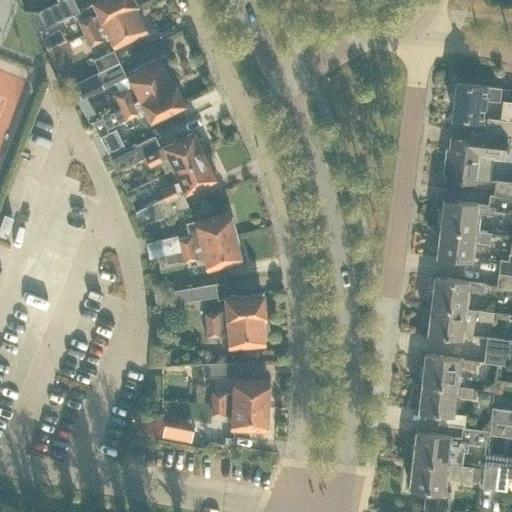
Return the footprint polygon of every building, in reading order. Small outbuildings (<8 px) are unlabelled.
[(78,11),(72,0),(60,0),(37,12),(44,27),(78,11)] [(91,15),(79,21),(85,33),(136,8),(132,0),(95,0),(94,1),(100,14),(92,17),(91,15)] [(102,37),(110,34),(115,46),(145,31),(135,9),(137,8),(136,8),(85,33),(91,45),(102,39),(102,37)] [(37,12),(30,15),(32,19),(37,31),(40,29),(44,27),(37,12)] [(74,56),(67,42),(56,47),(63,61),(74,56)] [(94,59),(100,71),(119,61),(114,49),(94,59)] [(119,106),(169,82),(159,60),(128,75),(134,86),(126,91),(125,89),(104,99),(110,111),(119,106)] [(76,98),(89,92),(90,94),(126,77),(119,62),(97,73),(98,75),(71,87),(76,98)] [(161,114),(183,103),(172,81),(119,106),(125,118),(137,113),(135,110),(144,106),(150,119),(151,119),(154,120),(160,117),(161,114)] [(452,117),(481,121),(484,99),(499,101),(500,87),(457,83),(452,117)] [(92,110),(85,114),(89,122),(96,118),(92,110)] [(511,134),(511,115),(511,121),(486,117),(485,131),(505,134),(505,133),(511,134)] [(505,134),(485,131),(485,133),(469,131),(468,141),(450,139),(445,179),(474,182),(474,180),(489,182),(492,157),(500,158),(503,135),(505,135),(505,134)] [(154,135),(136,144),(135,142),(108,155),(116,171),(145,157),(149,166),(170,156),(175,168),(204,154),(193,132),(160,147),(154,135)] [(135,211),(142,224),(166,215),(188,205),(182,192),(214,177),(204,154),(175,168),(181,181),(161,190),(164,197),(135,211)] [(511,181),(496,180),(494,194),(511,196),(511,181)] [(440,223),(440,226),(477,230),(479,213),(492,215),(492,210),(511,212),(511,196),(494,194),(489,194),(488,205),(443,199),(441,213),(438,212),(436,223),(440,223)] [(146,242),(150,257),(163,254),(175,251),(180,249),(234,235),(228,212),(186,223),(189,236),(178,239),(177,234),(146,242)] [(489,231),(477,230),(440,226),(436,254),(440,254),(440,258),(451,260),(451,256),(470,258),(473,240),(488,242),(489,231)] [(234,235),(180,249),(183,260),(205,255),(208,268),(240,260),(234,235)] [(175,251),(163,254),(166,265),(177,262),(175,251)] [(499,259),(497,273),(511,274),(511,253),(508,253),(507,260),(499,259)] [(511,274),(497,273),(496,287),(511,288),(511,274)] [(430,304),(464,308),(466,289),(482,291),(483,282),(434,276),(430,304)] [(156,306),(176,303),(217,295),(215,283),(174,290),(154,293),(155,297),(156,306)] [(228,335),(229,349),(264,346),(261,320),(264,320),(262,295),(224,298),(226,313),(212,314),(212,313),(202,314),(204,326),(204,337),(214,337),(214,336),(228,335)] [(430,304),(427,332),(470,337),(473,317),(491,320),(492,311),(464,308),(430,304)] [(486,337),(484,350),(510,353),(511,339),(486,337)] [(510,353),(484,350),(483,362),(508,365),(510,353)] [(425,353),(421,382),(455,386),(457,367),(473,369),(474,359),(425,353)] [(202,377),(235,375),(234,363),(202,364),(202,377)] [(212,391),(211,402),(266,405),(267,380),(234,379),(233,392),(212,391)] [(492,391),(493,380),(487,379),(487,384),(482,383),(481,389),(492,391)] [(471,388),(455,386),(421,382),(418,409),(438,412),(437,424),(464,427),(465,415),(452,413),(454,396),(469,398),(471,388)] [(480,403),(485,404),(489,401),(490,396),(487,392),(482,392),(477,395),(477,400),(480,403)] [(166,400),(159,438),(186,443),(189,423),(185,422),(188,404),(166,400)] [(232,428),(265,429),(266,405),(211,402),(211,413),(232,414),(232,428)] [(489,421),(499,423),(511,424),(511,409),(491,407),(489,421)] [(497,440),(499,423),(489,421),(488,421),(488,430),(486,439),(497,440)] [(416,431),(412,459),(446,463),(452,464),(460,465),(462,451),(466,451),(467,443),(486,445),(486,439),(488,430),(462,427),(460,436),(416,431)] [(153,463),(191,470),(191,469),(195,445),(196,445),(186,443),(159,438),(158,438),(153,463)] [(205,447),(195,445),(191,469),(201,471),(205,447)] [(485,454),(484,464),(496,466),(511,468),(511,457),(510,457),(509,458),(485,454)] [(452,464),(446,463),(412,459),(409,487),(426,489),(423,507),(447,509),(449,492),(443,491),(445,477),(471,481),(471,479),(478,480),(480,467),(473,466),(460,465),(452,464)] [(496,466),(484,464),(480,486),(492,487),(496,466)] [(511,468),(496,466),(492,487),(504,489),(506,477),(511,477),(511,468)]
